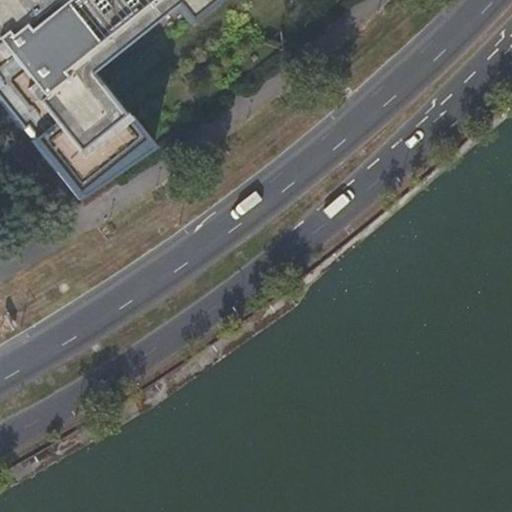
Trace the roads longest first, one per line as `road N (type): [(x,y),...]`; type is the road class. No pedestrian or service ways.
road 1 (primary): [(0,439),(231,295),(396,164),(511,56)]
road 2 (primary): [(487,0),(282,186),(0,374)]
